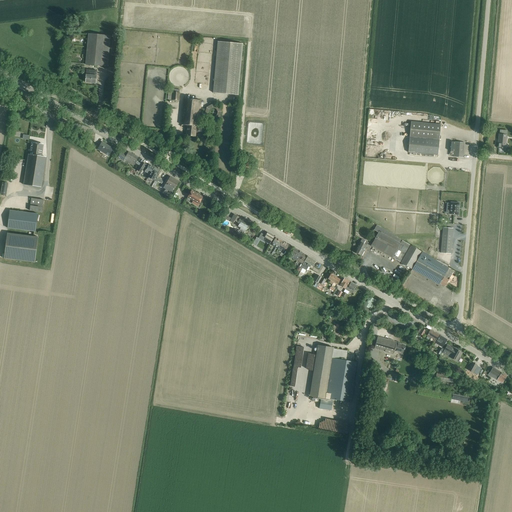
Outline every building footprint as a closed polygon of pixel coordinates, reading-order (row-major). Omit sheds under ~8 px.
[(86,64),(87,65),(107,66),(110,36),(89,34),(86,64)] [(243,44),(217,41),(213,93),(238,95),(243,44)] [(86,82),(96,83),(97,71),(87,70),(86,82)] [(169,91),(168,99),(179,100),(179,92),(169,91)] [(198,126),(201,101),(184,99),(181,124),(187,125),(186,135),(195,136),(196,126),(198,126)] [(438,155),(439,139),(441,124),(411,122),(408,152),(438,155)] [(499,134),(498,148),(502,148),(502,149),(504,149),(504,148),(506,148),(507,135),(507,131),(499,130),(499,134)] [(109,156),(111,151),(113,148),(103,142),(98,149),(109,156)] [(453,157),(461,157),(463,158),(465,143),(455,142),(453,157)] [(28,154),(24,184),(41,187),(46,157),(42,156),(44,144),(32,143),(30,154),(28,154)] [(134,165),(135,163),(137,159),(138,157),(129,152),(126,156),(121,152),(118,157),(124,161),(124,160),(134,165)] [(243,156),(242,170),(250,171),(251,156),(243,156)] [(140,166),(138,170),(141,172),(144,167),(146,164),(142,162),(141,164),(140,166)] [(147,168),(145,171),(145,172),(147,173),(145,177),(148,179),(155,167),(149,164),(149,165),(146,164),(144,167),(147,168)] [(155,167),(148,179),(150,180),(150,179),(150,178),(154,181),(160,170),(155,167)] [(164,187),(164,188),(169,191),(167,193),(171,195),(174,189),(179,182),(172,177),(170,176),(167,182),(166,184),(164,187)] [(203,197),(192,190),(188,197),(199,204),(203,197)] [(44,200),(31,198),(30,205),(30,211),(39,212),(42,212),(43,207),(44,200)] [(450,218),(459,219),(460,203),(452,202),(450,218)] [(10,210),(8,228),(36,232),(38,214),(10,210)] [(239,223),(238,226),(241,228),(240,229),(244,232),(245,230),(246,231),(250,223),(234,214),(230,221),(233,223),(234,220),(238,222),(237,222),(239,223)] [(401,263),(411,269),(421,251),(410,245),(402,240),(395,236),(395,235),(377,225),(374,230),(378,232),(371,245),(393,258),(393,257),(401,262),(401,263)] [(442,234),(441,253),(451,254),(453,235),(453,228),(444,228),(443,228),(442,230),(442,234)] [(261,233),(259,237),(264,241),(269,244),(274,236),(267,232),(265,235),(261,233)] [(4,258),(35,262),(38,237),(7,233),(4,258)] [(275,247),(275,248),(271,254),(274,255),(278,249),(279,246),(280,246),(283,241),(276,237),(271,245),(275,247)] [(361,256),(367,245),(368,242),(362,239),(360,242),(355,252),(356,253),(358,254),(359,254),(361,256)] [(278,249),(283,252),(285,249),(286,250),(289,245),(283,241),(280,246),(279,246),(278,249)] [(295,248),(289,257),(296,261),(297,260),(299,257),(301,258),(304,254),(295,248)] [(448,268),(449,267),(438,261),(432,258),(433,257),(422,251),(412,269),(428,278),(439,285),(440,283),(445,286),(453,271),(448,268)] [(299,257),(297,260),(303,264),(305,261),(307,258),(308,256),(307,256),(304,254),(301,258),(299,257)] [(301,268),(299,271),(304,274),(304,273),(306,270),(308,268),(309,266),(310,267),(311,265),(313,266),(316,261),(308,256),(307,258),(305,261),(303,264),(303,265),(301,268)] [(4,264),(0,290),(32,295),(36,268),(4,264)] [(313,280),(316,282),(318,283),(322,277),(316,274),(313,280)] [(330,280),(330,281),(329,283),(332,284),(331,286),(335,288),(337,284),(340,279),(331,274),(328,279),(330,280)] [(322,277),(319,283),(318,285),(322,287),(323,286),(325,287),(327,283),(325,282),(327,279),(322,277)] [(345,289),(350,281),(344,278),(343,281),(341,281),(340,283),(341,284),(340,286),(345,289)] [(350,281),(345,289),(352,293),(356,286),(352,283),(350,281)] [(360,307),(364,309),(369,312),(369,311),(372,307),(372,308),(373,306),(376,300),(367,295),(360,307)] [(421,336),(422,335),(423,335),(426,330),(422,328),(422,329),(421,330),(419,333),(420,334),(416,340),(416,341),(420,342),(422,338),(423,337),(421,336)] [(434,338),(432,341),(435,343),(439,335),(430,330),(426,336),(430,338),(431,337),(434,338)] [(440,335),(435,343),(442,347),(447,339),(440,335)] [(405,345),(396,342),(378,337),(374,349),(384,352),(393,355),(394,351),(402,354),(405,345)] [(459,352),(459,351),(454,348),(454,349),(447,345),(444,350),(451,354),(450,357),(455,359),(454,360),(457,362),(462,354),(459,352)] [(332,399),(335,399),(350,402),(356,362),(346,360),(348,350),(318,346),(310,396),(322,397),(321,402),(322,402),(321,408),(328,409),(328,403),(331,404),(332,399)] [(477,365),(472,362),(468,369),(473,372),(477,366),(477,365)] [(473,372),(473,373),(477,375),(481,368),(479,367),(477,366),(473,372)] [(502,383),(506,376),(507,375),(493,367),(488,375),(497,380),(502,383)] [(434,382),(452,386),(454,376),(436,372),(434,382)] [(419,387),(418,392),(468,402),(469,397),(419,387)]
